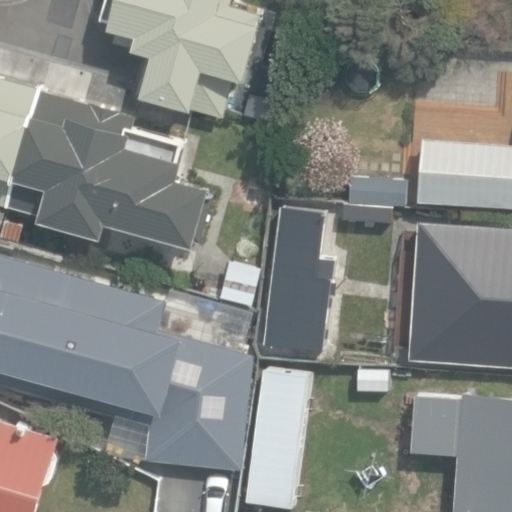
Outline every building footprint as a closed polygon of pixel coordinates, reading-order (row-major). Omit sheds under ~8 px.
[(154,52),(143,87),(228,112),(239,72),(252,75),(269,17),(264,16),(266,9),(236,0),(109,0),(105,13),(116,16),(115,22),(122,24),(118,35),(140,42),(138,48),(154,52)] [(511,34),(511,0),(458,0),(456,31),(511,34)] [(0,198),(46,211),(44,215),(109,234),(113,219),(206,244),(221,183),(184,174),(190,151),(185,149),(189,136),(139,122),(141,114),(125,110),(126,105),(44,83),(0,70),(0,198)] [(511,141),(429,135),(424,197),(511,203),(511,141)] [(353,198),(397,201),(410,202),(412,175),(355,171),(353,198)] [(396,219),(397,201),(353,198),(347,198),(345,216),(396,219)] [(327,208),(286,203),(269,340),(326,347),(334,289),(340,290),(341,279),(336,277),(338,257),(322,252),(327,208)] [(10,208),(0,205),(0,231),(22,237),(26,221),(8,216),(10,208)] [(511,221),(423,215),(413,356),(511,362),(511,221)] [(173,286),(170,298),(0,251),(0,379),(119,413),(109,450),(148,465),(150,458),(246,467),(259,353),(248,350),(257,310),(173,286)] [(273,264),(231,253),(219,299),(261,310),(273,264)] [(317,370),(268,362),(251,497),(298,503),(317,370)] [(461,450),(457,511),(511,511),(511,390),(467,387),(466,394),(420,391),(416,447),(461,450)] [(0,511),(39,511),(49,478),(55,479),(62,450),(58,449),(64,431),(0,411),(0,511)]
